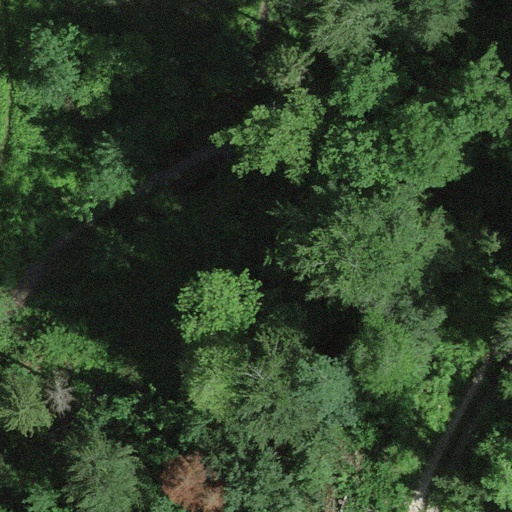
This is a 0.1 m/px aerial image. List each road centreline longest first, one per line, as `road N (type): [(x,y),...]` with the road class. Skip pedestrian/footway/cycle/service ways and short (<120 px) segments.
road 1 (track): [(423,511),(434,467),(511,332)]
road 2 (track): [(5,0),(15,75),(0,141)]
